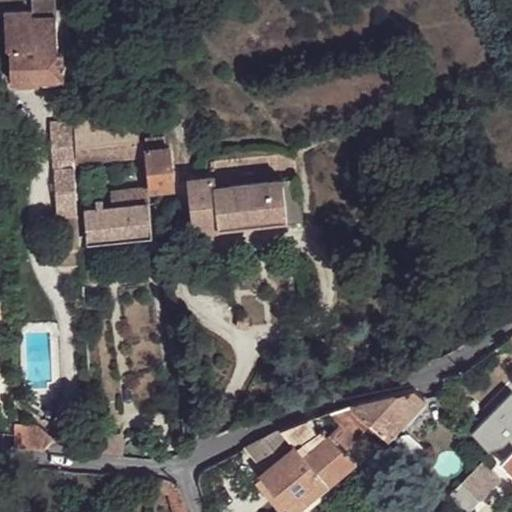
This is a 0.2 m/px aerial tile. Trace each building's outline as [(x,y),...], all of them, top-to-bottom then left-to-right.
[(44,79),(58,79),(66,79),(65,53),(60,52),(59,17),(31,18),(31,11),(4,12),(6,49),(13,49),(13,81),(44,79)] [(76,150),(126,144),(138,143),(134,109),(73,117),(75,127),(76,150)] [(77,152),(76,150),(75,127),(57,128),(58,160),(76,158),(77,152)] [(153,191),(175,188),(171,148),(168,148),(166,137),(147,140),(153,191)] [(134,157),(145,155),(144,142),(138,143),(126,144),(126,145),(77,152),(76,158),(76,164),(134,157)] [(62,216),(80,215),(77,169),(60,170),(62,216)] [(198,230),(221,228),(216,187),(215,177),(192,179),(198,230)] [(283,180),(287,221),(288,226),(291,227),(301,227),(303,224),(298,178),(283,180)] [(221,228),(287,221),(283,180),(216,187),(221,228)] [(154,235),(150,203),(148,187),(111,191),(113,206),(105,207),(98,207),(86,209),(89,241),(154,235)] [(63,256),(82,255),(80,215),(62,216),(63,256)] [(190,278),(191,293),(228,289),(227,273),(190,278)] [(415,387),(351,402),(369,419),(382,431),(387,436),(392,431),(426,397),(415,387)] [(510,435),(511,436),(511,391),(473,428),(489,445),(504,441),(510,435)] [(351,402),(337,407),(360,429),(369,419),(351,402)] [(312,417),(282,428),(297,446),(303,452),(325,432),(312,417)] [(14,434),(15,446),(44,449),(56,436),(46,424),(13,422),(14,434)] [(282,428),(246,447),(267,471),(297,446),(282,428)] [(325,432),(303,452),(326,480),(327,480),(351,459),(327,430),(325,432)] [(392,431),(387,436),(392,442),(398,437),(392,431)] [(403,444),(399,448),(420,468),(430,459),(407,439),(403,444)] [(303,452),(297,446),(267,471),(266,472),(267,474),(290,501),(291,502),(293,500),(296,505),(326,480),(303,452)] [(511,447),(500,460),(511,471),(511,447)] [(481,498),(502,477),(481,456),(460,477),(481,498)] [(351,459),(327,480),(338,494),(349,485),(356,478),(362,474),(351,459)] [(281,507),(290,501),(267,474),(259,481),(281,507)] [(361,485),(356,478),(349,485),(354,490),(361,485)] [(190,511),(184,491),(173,495),(177,511),(190,511)]
